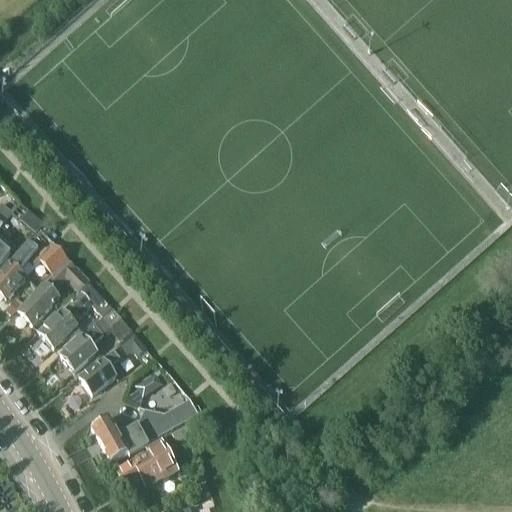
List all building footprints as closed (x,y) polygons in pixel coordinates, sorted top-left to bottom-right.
[(0,228),(12,215),(2,205),(0,207),(0,228)] [(26,215),(18,224),(34,238),(42,228),(38,224),(35,222),(26,215)] [(52,249),(47,244),(39,236),(0,276),(0,299),(4,304),(24,283),(18,277),(37,257),(36,255),(39,251),(45,257),(52,249)] [(0,237),(0,270),(9,260),(8,258),(15,250),(0,237)] [(51,274),(65,261),(57,252),(43,265),(51,274)] [(73,291),(83,280),(65,262),(32,294),(24,303),(13,314),(28,329),(54,302),(47,295),(61,280),(73,291)] [(18,297),(24,303),(32,294),(27,288),(18,297)] [(98,320),(105,313),(83,290),(78,295),(77,294),(34,335),(49,352),(63,339),(68,345),(78,336),(72,330),(72,329),(65,322),(72,316),(76,320),(88,309),(98,320)] [(92,330),(59,358),(57,360),(71,376),(93,356),(87,350),(100,339),(100,340),(105,336),(105,337),(109,334),(118,345),(121,343),(123,345),(133,338),(111,313),(92,330)] [(143,357),(137,348),(132,340),(117,350),(124,359),(131,354),(136,361),(143,357)] [(107,372),(118,364),(112,355),(77,382),(91,400),(114,381),(107,372)] [(172,433),(197,419),(192,410),(188,404),(162,418),(144,413),(135,429),(146,448),(172,433)] [(135,429),(117,440),(106,422),(90,432),(109,467),(126,457),(128,459),(146,449),(146,448),(135,429)] [(190,437),(185,429),(171,437),(175,445),(190,437)] [(163,452),(167,450),(162,441),(144,451),(146,454),(112,473),(122,491),(138,482),(141,488),(159,478),(160,481),(175,473),(163,452)] [(190,484),(185,493),(194,497),(196,503),(200,502),(209,498),(204,486),(199,488),(190,484)]
